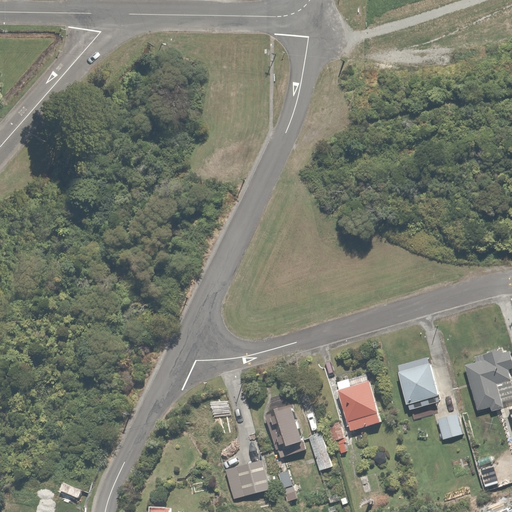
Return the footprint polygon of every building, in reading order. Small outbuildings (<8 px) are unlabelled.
[(477,361),(466,364),(477,409),(490,406),(491,410),(505,407),(503,401),(511,399),(511,374),(510,367),(511,366),(511,357),(510,348),(503,349),(503,347),(490,350),(491,353),(476,357),(477,361)] [(401,369),(396,371),(406,404),(409,403),(410,409),(433,402),(431,396),(441,393),(432,361),(427,362),(426,356),(400,364),(401,369)] [(337,390),(349,425),(351,431),(365,425),(383,419),(369,378),(352,383),(350,377),(338,381),(340,389),(337,390)] [(263,412),(279,457),(299,450),(295,441),(304,438),(291,402),(282,405),(263,412)] [(459,412),(438,419),(443,438),(465,432),(459,412)] [(340,421),(328,426),(333,439),(345,434),(340,421)] [(323,433),(309,438),(320,470),(334,465),(323,433)] [(264,459),(226,468),(233,497),(271,488),(264,459)]
